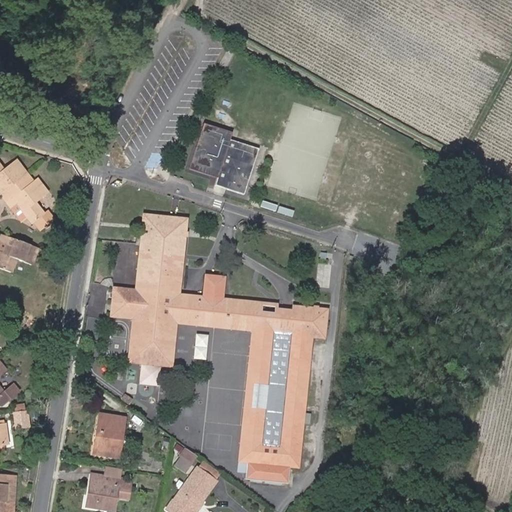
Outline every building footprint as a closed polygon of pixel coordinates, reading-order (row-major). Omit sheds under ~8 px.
[(234,133),(205,123),(190,169),(219,178),(216,186),(246,195),(261,150),(231,140),(234,133)] [(0,194),(0,195),(27,174),(15,159),(3,169),(0,165),(0,194)] [(17,204),(27,218),(31,223),(34,222),(40,229),(53,219),(47,211),(44,213),(35,202),(48,192),(37,177),(32,181),(27,174),(0,195),(11,209),(17,204)] [(22,223),(27,218),(17,204),(11,209),(22,223)] [(188,218),(143,213),(135,288),(113,287),(110,317),(132,319),(127,361),(173,365),(178,324),(178,317),(261,326),(255,385),(267,386),(265,408),(252,407),(247,455),(257,456),(260,456),(260,463),(249,462),(248,472),(247,478),(290,482),(291,466),(276,464),(276,457),(287,458),(292,458),(297,417),(304,418),(309,379),(302,378),(305,347),(312,348),(313,339),(314,333),(326,334),(328,309),(293,305),(292,309),(291,320),(259,317),(260,301),(225,298),(227,275),(209,274),(207,295),(181,293),(175,292),(176,281),(182,281),(188,218)] [(31,265),(37,247),(1,234),(0,235),(0,249),(3,250),(0,257),(0,268),(11,272),(16,259),(31,265)] [(291,320),(292,309),(278,308),(278,303),(260,301),(259,317),(291,320)] [(178,317),(178,324),(251,332),(237,460),(236,471),(248,472),(249,462),(260,463),(260,456),(257,456),(247,455),(252,407),(265,408),(267,386),(255,385),(261,326),(178,317)] [(195,358),(208,359),(210,333),(197,333),(195,358)] [(302,378),(309,379),(312,348),(305,347),(302,378)] [(0,403),(1,405),(4,405),(20,392),(13,384),(3,392),(0,388),(0,376),(6,371),(0,363),(0,403)] [(138,384),(159,386),(161,366),(140,364),(138,384)] [(25,411),(13,413),(15,431),(27,429),(25,411)] [(100,414),(96,433),(104,434),(107,415),(100,414)] [(104,434),(96,433),(93,453),(118,457),(125,418),(107,415),(104,434)] [(276,464),(291,466),(299,466),(304,418),(297,417),(292,458),(287,458),(276,457),(276,464)] [(174,465),(185,472),(197,456),(185,448),(179,456),(180,457),(174,465)] [(190,511),(199,500),(201,501),(220,474),(203,461),(167,510),(169,511),(190,511)] [(120,477),(121,469),(106,466),(105,475),(120,477)] [(92,473),(90,482),(103,484),(105,475),(92,473)] [(0,511),(12,511),(15,475),(0,474),(0,511)] [(120,477),(105,475),(103,484),(90,482),(86,507),(115,511),(120,477)] [(199,500),(190,511),(197,511),(204,503),(201,501),(199,500)]
